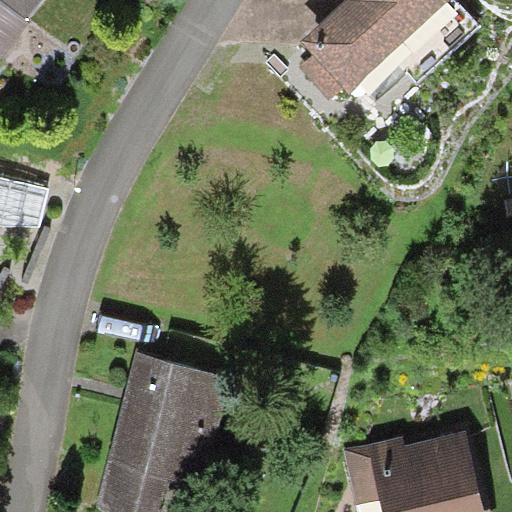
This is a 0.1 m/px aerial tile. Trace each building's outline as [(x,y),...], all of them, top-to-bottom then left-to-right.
[(37,0),(0,0),(0,3),(21,21),(37,0)] [(435,0),(326,0),(301,23),(320,44),(300,62),(330,95),(435,0)] [(0,168),(0,214),(41,217),(50,180),(0,168)] [(225,364),(136,343),(98,499),(154,511),(158,511),(171,463),(200,470),(225,364)] [(405,428),(344,444),(361,511),(491,511),(467,419),(407,435),(405,428)]
